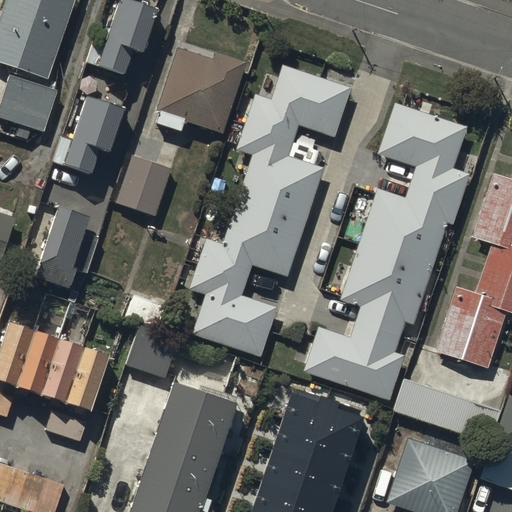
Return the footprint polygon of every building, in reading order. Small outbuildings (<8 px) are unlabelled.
[(74,0),(5,0),(0,16),(0,71),(44,87),(74,0)] [(140,69),(155,24),(153,23),(156,11),(123,0),(117,0),(103,45),(92,42),(84,68),(96,72),(94,78),(124,88),(131,66),(140,69)] [(211,65),(175,53),(153,122),(157,124),(155,131),(178,138),(181,130),(221,142),(243,68),(213,59),(211,65)] [(350,93),(280,72),(271,104),(252,98),(234,156),(248,160),(221,250),(203,244),(187,295),(203,299),(190,343),(260,364),(276,312),(241,302),(250,271),(287,283),(321,173),(287,163),(296,133),(334,144),(350,93)] [(54,97),(8,83),(0,109),(0,126),(41,139),(54,97)] [(122,120),(85,107),(71,146),(60,142),(51,168),(62,172),(62,174),(88,183),(96,161),(106,165),(122,120)] [(464,134),(392,109),(374,159),(412,173),(401,204),(377,195),(338,306),(357,313),(346,342),(315,331),(300,376),(387,407),(403,361),(392,357),(403,326),(411,329),(446,229),(450,231),(468,180),(451,174),(464,134)] [(169,175),(130,161),(115,208),(154,221),(169,175)] [(511,319),(511,182),(491,176),(469,245),(488,250),(473,297),(454,291),(432,358),(487,376),(506,318),(511,319)] [(0,256),(12,224),(0,219),(0,256)] [(86,229),(55,219),(34,286),(65,296),(72,275),(86,280),(98,243),(84,238),(86,229)] [(164,385),(122,511),(210,511),(247,402),(167,376),(178,342),(154,334),(159,319),(143,314),(124,372),(164,385)] [(106,367),(7,333),(0,354),(0,419),(5,421),(12,400),(52,413),(45,434),(76,444),(83,421),(88,423),(106,367)] [(511,402),(506,401),(502,414),(404,386),(394,421),(511,454),(511,402)] [(332,511),(364,418),(293,393),(252,511),(332,511)] [(456,511),(472,465),(406,443),(384,509),(392,511),(456,511)] [(511,459),(491,453),(480,486),(511,496),(511,459)] [(54,511),(63,485),(0,464),(0,509),(9,511),(54,511)]
